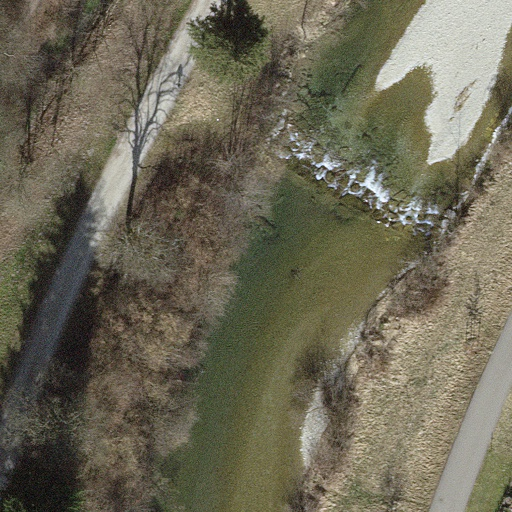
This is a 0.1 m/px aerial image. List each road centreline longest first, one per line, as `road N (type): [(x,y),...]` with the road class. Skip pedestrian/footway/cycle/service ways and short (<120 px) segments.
road 1 (track): [(209,0),(34,359),(0,466)]
road 2 (track): [(511,354),(446,511)]
